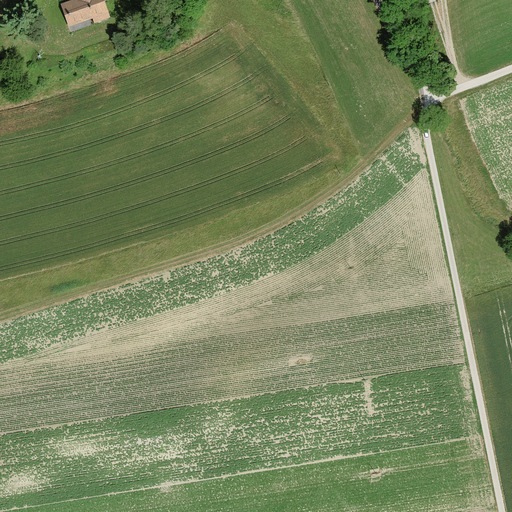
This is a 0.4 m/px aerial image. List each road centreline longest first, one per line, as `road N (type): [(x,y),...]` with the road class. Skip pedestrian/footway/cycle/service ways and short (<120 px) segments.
road 1 (unclassified): [(511,67),(429,102),(425,128),(501,511)]
road 2 (track): [(0,318),(220,249),(271,225),(368,159),(429,102)]
